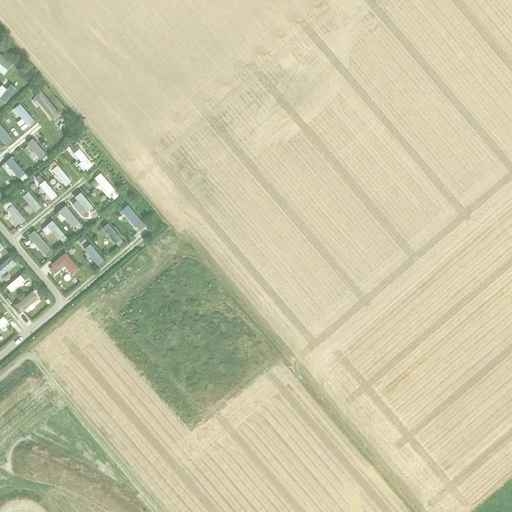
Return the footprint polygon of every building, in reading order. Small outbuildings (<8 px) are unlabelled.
[(12,61),(0,51),(0,61),(8,67),(12,61)] [(16,87),(11,82),(0,96),(6,101),(16,87)] [(60,112),(41,89),(35,94),(54,117),(60,112)] [(35,119),(20,102),(13,107),(28,125),(35,119)] [(12,138),(0,121),(0,133),(7,143),(12,138)] [(28,141),(17,149),(29,165),(40,157),(28,141)] [(70,146),(61,154),(80,175),(89,167),(70,146)] [(13,179),(16,182),(21,177),(6,159),(0,164),(0,173),(9,183),(13,179)] [(46,172),(60,192),(67,186),(54,167),(46,172)] [(28,180),(32,185),(38,181),(33,175),(28,180)] [(94,176),(85,186),(105,204),(114,194),(94,176)] [(46,203),(53,197),(40,182),(33,187),(46,203)] [(74,195),(67,203),(82,215),(88,207),(74,195)] [(2,203),(0,205),(0,210),(16,226),(21,221),(2,203)] [(63,208),(56,213),(68,228),(75,223),(63,208)] [(118,215),(129,233),(138,227),(128,209),(118,215)] [(88,210),(84,213),(88,219),(92,216),(88,210)] [(40,229),(59,245),(63,239),(45,224),(40,229)] [(96,231),(109,248),(117,242),(104,225),(96,231)] [(30,233),(23,238),(27,243),(23,246),(37,263),(42,258),(40,256),(46,251),(30,233)] [(76,249),(89,264),(96,258),(83,243),(76,249)] [(53,266),(49,269),(54,275),(65,266),(73,275),(80,269),(66,253),(52,265),(53,266)] [(0,274),(16,261),(10,255),(0,263),(0,274)] [(28,278),(23,272),(6,285),(10,291),(28,278)] [(41,294),(36,288),(17,302),(22,309),(41,294)]
